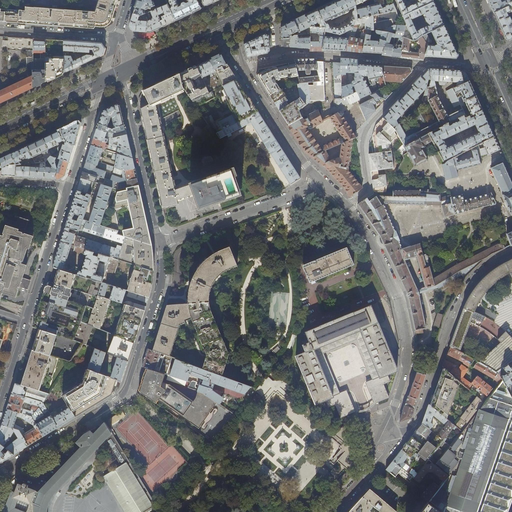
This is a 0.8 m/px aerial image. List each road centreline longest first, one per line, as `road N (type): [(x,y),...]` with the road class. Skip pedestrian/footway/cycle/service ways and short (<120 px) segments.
road 1 (residential): [(0,474),(122,395),(160,284),(159,242)]
road 2 (residential): [(380,439),(408,343),(397,295),(347,206)]
road 3 (residential): [(69,185),(0,403)]
road 4 (residential): [(241,67),(311,54),(424,65)]
road 5 (residential): [(326,185),(159,242)]
road 6 (residential): [(159,242),(125,72)]
road 7 (residential): [(347,206),(367,190),(366,129),(424,65)]
road 8 (residential): [(326,185),(241,67)]
